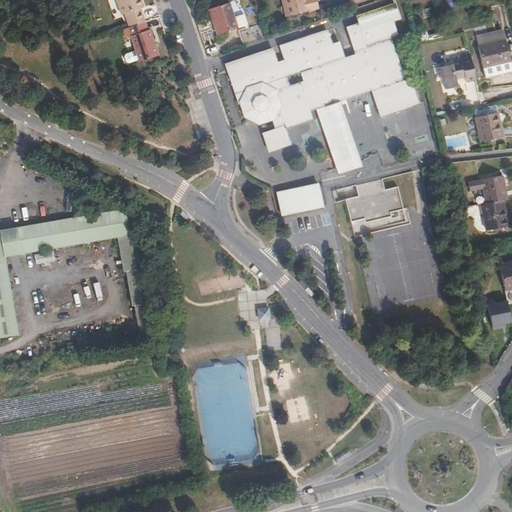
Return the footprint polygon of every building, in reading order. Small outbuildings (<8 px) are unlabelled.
[(145,7),(142,0),(117,0),(123,14),(126,13),(131,26),(146,21),(142,8),(145,7)] [(319,8),(317,0),(283,0),(287,16),(319,8)] [(236,18),(230,2),(210,9),(213,19),(216,18),(217,23),(215,24),(218,35),(239,28),(236,18)] [(419,104),(413,86),(407,88),(390,39),(397,36),(393,22),(399,20),(393,4),(355,16),(357,21),(344,25),(353,52),(358,51),(353,60),(341,54),(343,48),(333,43),(329,30),(282,45),(287,59),(279,62),(274,48),(227,64),(235,86),(239,85),(242,93),(239,97),(241,103),(245,102),(249,113),(260,121),(272,117),(276,129),(263,133),(269,152),(291,145),(286,129),(313,119),(311,111),(317,109),(342,101),(366,93),(375,99),(381,117),(419,104)] [(248,25),(245,15),(236,18),(239,28),(248,25)] [(160,55),(151,29),(149,30),(146,21),(131,26),(129,27),(137,50),(140,59),(141,61),(160,55)] [(511,67),(503,30),(478,36),(488,78),(511,71),(511,67)] [(440,51),(464,48),(463,38),(439,41),(440,51)] [(140,59),(137,50),(127,53),(126,56),(127,61),(130,63),(140,59)] [(457,91),(456,86),(474,83),(471,62),(437,66),(440,93),(457,91)] [(364,164),(342,101),(317,109),(334,159),(364,164)] [(504,138),(499,113),(477,118),(480,129),(483,142),(504,138)] [(480,129),(477,118),(469,119),(471,131),(480,129)] [(364,166),(364,164),(334,159),(339,174),(364,166)] [(506,200),(500,176),(465,183),(467,192),(480,190),(483,204),(501,201),(506,200)] [(401,210),(396,189),(382,191),(380,180),(359,185),(361,197),(345,201),(350,222),(367,218),(367,221),(385,217),(384,214),(401,210)] [(319,183),(276,192),(281,216),(324,207),(319,183)] [(361,197),(359,185),(342,189),(345,201),(361,197)] [(506,227),(501,201),(483,204),(480,205),(485,231),(506,227)] [(131,237),(126,211),(17,230),(22,255),(118,239),(131,237)] [(22,255),(17,230),(1,232),(5,258),(22,255)] [(0,339),(18,336),(5,258),(1,232),(0,232),(0,339)] [(148,341),(131,237),(118,239),(124,274),(126,273),(132,308),(135,308),(141,342),(148,341)] [(35,264),(43,263),(42,253),(34,254),(35,264)] [(511,262),(497,266),(503,291),(511,288),(511,262)] [(507,303),(486,306),(490,330),(511,327),(507,303)] [(269,307),(257,309),(259,320),(270,319),(269,307)]
